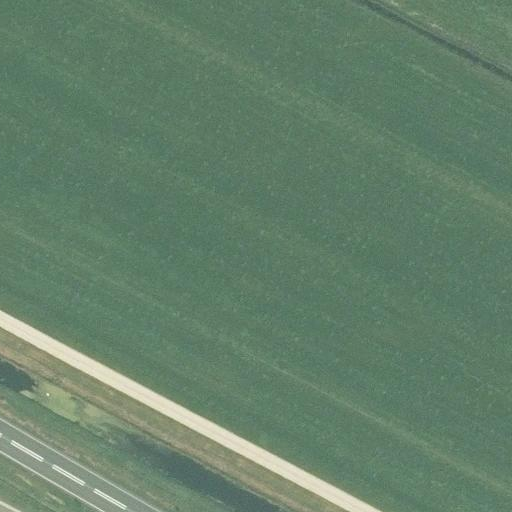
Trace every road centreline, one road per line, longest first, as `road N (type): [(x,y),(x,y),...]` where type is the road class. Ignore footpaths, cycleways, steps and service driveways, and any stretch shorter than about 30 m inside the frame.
road 1 (unclassified): [(0,317),(366,511)]
road 2 (trunk): [(131,511),(0,434)]
